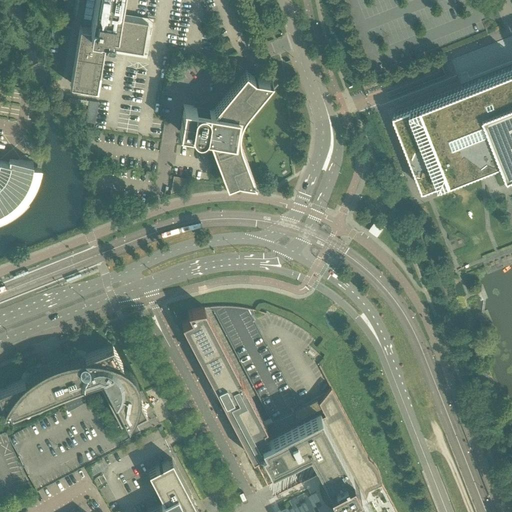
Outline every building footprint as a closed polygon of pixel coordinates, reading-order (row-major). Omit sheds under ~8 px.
[(85,0),(81,25),(80,25),(79,25),(79,26),(77,39),(70,83),(71,84),(95,88),(97,88),(100,72),(104,45),(122,48),(142,52),(143,51),(147,31),(148,30),(149,29),(149,28),(149,27),(149,26),(149,25),(148,24),(148,22),(147,21),(120,17),(122,0),(85,0)] [(51,31),(51,36),(61,37),(62,30),(52,28),(51,31)] [(423,188),(496,160),(503,157),(509,170),(508,170),(511,179),(511,45),(510,40),(455,62),(464,85),(393,113),(423,188)] [(179,130),(179,131),(209,136),(209,137),(227,184),(237,180),(254,182),(254,183),(255,183),(250,168),(241,146),(241,144),(240,142),(240,140),(239,137),(239,135),(239,132),(239,130),(239,128),(240,125),(241,123),(241,121),(242,118),(243,116),(244,114),(246,112),(247,110),(272,80),(272,79),(271,80),(260,78),(255,77),(254,77),(249,73),(246,70),(231,88),(213,109),(210,109),(206,108),(206,105),(200,104),(200,107),(192,106),(184,104),(183,105),(184,106),(180,130),(179,130)] [(87,109),(85,121),(94,123),(95,123),(99,102),(89,100),(87,109)] [(0,220),(3,219),(6,217),(9,216),(12,214),(15,212),(18,210),(20,207),(22,205),(25,203),(27,200),(29,198),(31,195),(33,192),(34,189),(36,186),(37,183),(38,180),(39,177),(40,174),(41,171),(41,167),(31,166),(31,163),(33,163),(33,161),(9,158),(9,162),(0,160),(0,220)] [(173,175),(170,192),(187,187),(189,178),(173,175)] [(376,219),(368,230),(377,236),(385,226),(376,219)] [(270,468),(297,454),(309,448),(321,472),(300,483),(315,511),(372,511),(365,498),(366,496),(367,495),(367,493),(368,492),(368,490),(381,483),(382,483),(381,481),(381,479),(381,476),(380,474),(379,472),(378,469),(377,467),(376,465),(374,463),(373,461),(371,459),(369,458),(368,456),(331,386),(330,387),(318,401),(325,413),(322,415),(320,412),(269,438),(263,427),(266,426),(204,308),(204,307),(200,307),(195,308),(190,309),(188,310),(191,317),(182,322),(205,366),(216,387),(222,398),(226,406),(242,437),(242,438),(248,449),(252,457),(253,457),(262,452),(270,468)] [(280,366),(253,317),(244,322),(270,371),(280,366)] [(0,406),(3,405),(3,406),(4,408),(1,414),(5,412),(10,410),(12,414),(70,391),(72,394),(78,391),(77,388),(100,379),(120,419),(124,417),(126,421),(127,423),(129,421),(130,419),(146,411),(147,411),(140,397),(140,395),(140,393),(140,391),(139,389),(139,386),(138,384),(138,382),(137,380),(136,378),(134,376),(133,374),(132,372),(130,371),(128,369),(127,368),(125,366),(123,365),(112,345),(101,350),(85,356),(81,356),(77,357),(73,357),(70,358),(66,358),(62,359),(58,361),(55,362),(51,363),(47,365),(44,367),(40,368),(37,371),(34,373),(30,375),(27,377),(24,380),(9,386),(0,389),(0,406)] [(87,467),(92,476),(107,467),(102,459),(87,467)] [(147,511),(196,511),(196,510),(195,510),(199,511),(195,502),(191,495),(172,459),(148,471),(164,500),(161,502),(162,504),(147,511)] [(94,479),(97,485),(106,480),(103,474),(94,479)]
